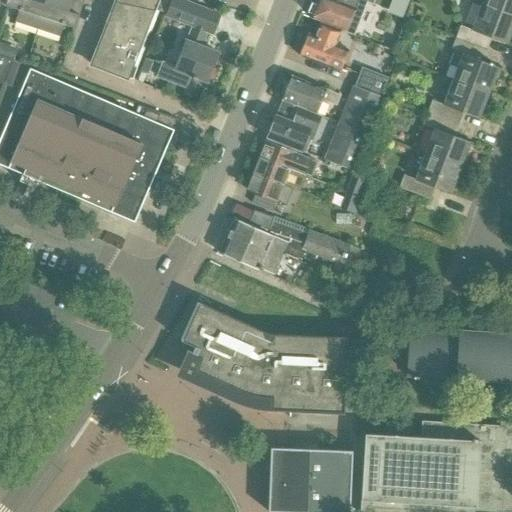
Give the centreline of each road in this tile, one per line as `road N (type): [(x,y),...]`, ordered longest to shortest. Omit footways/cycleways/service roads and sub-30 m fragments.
road 1 (tertiary): [(159,284),(209,190),(285,0)]
road 2 (tertiary): [(4,511),(106,373),(159,284)]
road 3 (residential): [(159,284),(0,216)]
road 4 (residential): [(511,270),(470,266),(511,157)]
